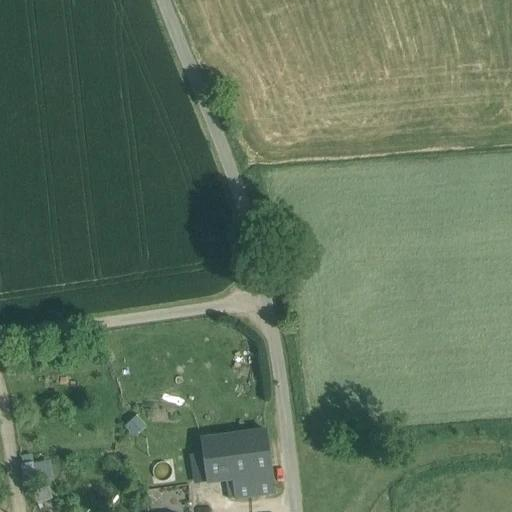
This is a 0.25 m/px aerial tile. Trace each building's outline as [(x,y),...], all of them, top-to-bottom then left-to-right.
[(264,417),(217,422),(219,437),(266,431),(264,417)] [(219,437),(202,439),(205,458),(209,483),(273,474),(266,431),(219,437)] [(205,458),(193,460),(197,484),(209,483),(205,458)] [(273,474),(209,483),(232,480),(235,499),(276,493),(273,474)] [(167,511),(168,492),(155,492),(154,511),(167,511)]
